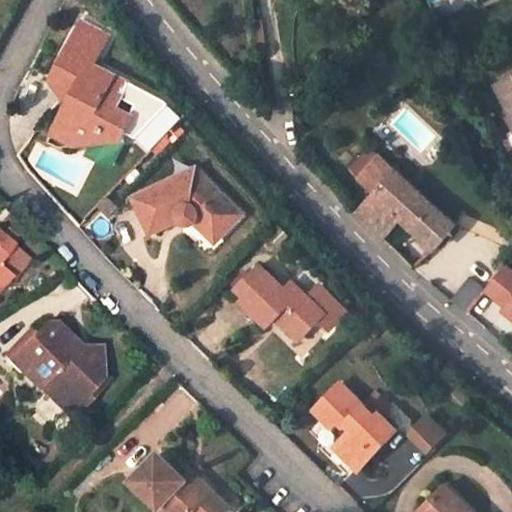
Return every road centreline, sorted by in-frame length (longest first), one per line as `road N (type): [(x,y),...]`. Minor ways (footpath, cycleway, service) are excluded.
road 1 (residential): [(138,0),(359,249),(511,383)]
road 2 (residential): [(341,511),(36,208),(0,159)]
